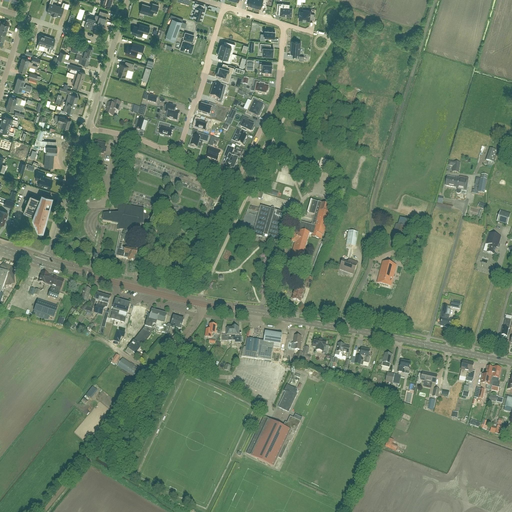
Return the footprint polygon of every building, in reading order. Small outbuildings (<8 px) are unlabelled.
[(47,12),(54,15),(57,5),(52,3),(53,0),(50,0),(50,3),(48,8),(47,8),(46,11),(47,11),(47,12)] [(255,0),(254,6),(257,7),(257,8),(260,9),(262,2),(265,3),(266,0),(255,0)] [(57,5),(54,15),(61,17),(63,11),(64,8),(66,3),(63,2),(62,7),(57,5)] [(162,14),(168,16),(172,4),(165,2),(162,14)] [(157,13),(159,5),(153,3),(152,7),(142,4),(140,12),(152,16),(153,12),(157,13)] [(205,9),(203,8),(203,5),(196,3),(195,6),(197,6),(193,17),(202,20),(205,9)] [(277,10),(280,10),(280,15),(291,16),(292,8),(285,7),(286,4),(281,4),(277,3),(277,10)] [(310,13),(310,11),(311,11),(311,9),(310,9),(310,10),(303,9),(303,11),(300,11),(299,19),(302,20),(306,21),(306,20),(309,20),(309,19),(314,20),(314,13),(310,13)] [(108,18),(107,18),(108,13),(100,10),(99,15),(96,14),(95,19),(88,16),(85,26),(93,29),(94,25),(97,26),(103,28),(105,24),(106,25),(108,18)] [(172,18),(166,36),(171,38),(176,39),(182,21),(172,18)] [(0,26),(0,27),(7,30),(8,25),(2,23),(2,21),(0,20),(0,25),(0,26)] [(134,26),(132,33),(137,35),(136,36),(141,38),(141,36),(146,38),(148,33),(150,27),(142,25),(140,24),(139,27),(134,26)] [(261,33),(260,40),(265,40),(266,37),(275,38),(275,31),(264,30),(264,34),(261,33)] [(191,52),(194,44),(190,43),(191,40),(192,41),(194,35),(186,33),(184,38),(185,38),(184,41),(183,41),(181,49),(191,52)] [(44,46),(48,36),(40,34),(40,35),(39,35),(38,38),(39,38),(37,44),(37,43),(36,48),(38,49),(40,45),(44,46)] [(55,39),(48,36),(44,46),(49,48),(48,52),(50,53),(52,48),(55,39)] [(291,53),(299,54),(300,48),(300,42),(292,41),(291,53)] [(144,46),(137,44),(133,42),(132,47),(128,46),(125,53),(136,57),(137,52),(142,53),(144,46)] [(219,49),(232,53),(235,44),(229,42),(228,45),(221,43),(221,46),(220,46),(219,49)] [(274,48),(268,48),(268,44),(261,43),(260,50),(263,50),(263,55),(273,55),(274,48)] [(81,54),(90,57),(92,49),(85,47),(86,46),(85,45),(82,44),(81,45),(79,48),(78,48),(79,48),(72,46),(71,51),(77,53),(81,54)] [(232,53),(219,49),(218,53),(219,53),(218,56),(224,58),(223,61),(229,63),(232,53)] [(57,59),(64,61),(66,54),(60,52),(57,59)] [(81,54),(77,53),(76,58),(79,59),(78,62),(87,65),(90,57),(81,54)] [(30,67),(36,69),(37,66),(32,64),(33,62),(28,61),(29,60),(22,57),(20,64),(27,66),(30,67)] [(132,70),(134,64),(127,61),(126,65),(121,64),(119,68),(120,68),(118,74),(125,77),(127,69),(132,70)] [(262,71),(262,76),(271,77),(271,72),(272,72),(273,69),(272,69),(272,64),(260,63),(259,71),(262,71)] [(29,70),(30,67),(27,66),(20,64),(18,70),(25,72),(26,69),(29,70)] [(217,72),(231,77),(234,68),(227,65),(226,68),(220,66),(220,67),(219,67),(217,72)] [(73,78),(83,81),(85,72),(78,70),(77,73),(75,73),(73,78)] [(231,77),(217,72),(215,78),(216,78),(216,79),(222,81),(221,83),(228,85),(231,77)] [(22,86),(24,79),(18,77),(16,83),(22,86)] [(83,81),(73,78),(72,83),(74,83),(73,87),(80,89),(82,81),(83,81)] [(261,83),(254,81),(253,88),(256,88),(255,93),(258,93),(258,94),(261,95),(262,94),(266,95),(266,93),(267,93),(268,92),(268,93),(269,89),(268,89),(268,88),(264,87),(265,87),(260,86),(261,83)] [(25,87),(22,86),(16,83),(14,90),(20,92),(21,89),(30,92),(31,88),(25,87)] [(212,92),(224,95),(227,87),(221,85),(220,88),(214,86),(212,92)] [(221,104),(224,95),(212,92),(210,98),(216,99),(215,102),(221,104)] [(66,102),(75,104),(78,96),(68,94),(66,102)] [(16,98),(10,96),(8,102),(23,107),(23,105),(20,104),(22,98),(17,96),(16,98)] [(147,101),(156,104),(158,98),(148,96),(147,101)] [(253,99),(249,107),(262,113),(264,107),(263,107),(264,106),(258,104),(259,101),(253,99)] [(22,110),(23,107),(8,102),(6,108),(12,111),(13,108),(22,110)] [(73,113),(75,104),(66,102),(63,110),(73,113)] [(118,112),(121,103),(115,102),(113,105),(108,104),(107,108),(108,108),(106,115),(113,117),(115,111),(118,112)] [(199,113),(210,116),(211,112),(214,113),(216,106),(209,104),(208,108),(201,106),(199,113)] [(164,113),(167,113),(166,119),(178,122),(180,113),(172,111),(173,107),(166,105),(164,113)] [(132,107),(131,112),(136,114),(138,114),(140,108),(133,106),(132,107)] [(259,118),(262,113),(249,107),(245,115),(251,118),(252,115),(258,118),(258,117),(259,118)] [(3,116),(1,123),(10,126),(12,121),(16,123),(17,120),(12,119),(3,116)] [(68,128),(69,124),(70,120),(64,118),(64,117),(59,116),(56,125),(68,128)] [(251,133),(251,132),(253,132),(254,128),(253,128),(254,127),(247,123),(249,120),(243,118),(240,123),(242,124),(241,128),(242,129),(242,130),(246,132),(247,131),(251,133)] [(197,121),(195,128),(199,129),(198,131),(202,132),(203,131),(206,132),(207,127),(210,128),(212,122),(206,120),(205,123),(197,121)] [(9,131),(10,126),(1,123),(0,125),(0,131),(2,132),(2,131),(8,133),(13,135),(13,132),(9,131)] [(159,123),(158,129),(160,130),(159,134),(160,135),(160,136),(163,137),(164,136),(171,138),(173,130),(166,128),(167,125),(159,123)] [(46,152),(45,158),(53,158),(53,153),(56,153),(57,147),(50,146),(50,141),(47,141),(41,140),(44,130),(42,129),(39,129),(34,145),(47,146),(46,152)] [(237,130),(234,135),(239,137),(236,143),(237,144),(236,145),(240,147),(241,146),(244,147),(247,142),(245,142),(247,138),(242,135),(243,133),(237,130)] [(207,143),(209,137),(197,134),(196,138),(193,137),(192,141),(191,141),(189,147),(194,148),(194,147),(197,148),(197,147),(199,141),(203,142),(207,143)] [(212,138),(209,146),(212,148),(215,142),(218,143),(219,140),(215,139),(212,138)] [(2,141),(0,146),(0,148),(9,151),(11,144),(2,141)] [(105,153),(106,148),(105,148),(106,144),(95,141),(94,145),(96,146),(95,153),(104,155),(104,153),(105,153)] [(226,167),(227,168),(229,169),(230,168),(234,170),(235,166),(236,166),(237,164),(236,163),(238,160),(236,159),(237,157),(232,155),(234,149),(228,147),(225,155),(229,157),(228,160),(226,163),(227,163),(225,166),(226,167)] [(210,149),(206,157),(217,161),(221,153),(210,149)] [(494,164),(498,152),(490,149),(486,161),(494,164)] [(52,167),(53,158),(45,158),(44,166),(52,167)] [(448,162),(448,166),(453,167),(452,172),(459,173),(460,163),(448,162)] [(49,189),(52,179),(44,176),(45,173),(38,171),(35,179),(39,180),(38,185),(49,189)] [(478,193),(484,195),(488,176),(482,175),(481,180),(476,179),(475,184),(480,185),(479,186),(475,185),(474,191),(478,192),(478,193)] [(457,190),(459,179),(457,178),(455,178),(455,179),(447,177),(445,186),(445,187),(456,189),(456,190),(457,190)] [(457,190),(456,192),(456,193),(457,194),(458,194),(459,194),(460,194),(460,193),(461,191),(464,191),(464,192),(466,180),(459,179),(457,190)] [(32,219),(37,231),(42,232),(45,220),(44,220),(45,217),(46,217),(48,210),(46,210),(47,207),(49,208),(51,201),(49,200),(50,198),(52,198),(52,197),(43,195),(43,196),(41,195),(40,199),(30,195),(23,211),(33,215),(34,218),(33,218),(32,218),(32,219)] [(12,208),(14,201),(6,198),(3,205),(12,208)] [(318,203),(311,201),(307,214),(314,216),(311,226),(300,223),(297,234),(294,233),(291,242),(295,243),(290,260),(289,265),(295,266),(296,262),(301,263),(309,236),(321,240),(322,236),(323,236),(330,214),(328,214),(330,207),(321,204),(322,204),(318,203)] [(146,228),(147,224),(149,217),(144,215),(144,210),(118,205),(118,215),(104,215),(103,222),(118,225),(117,231),(140,230),(141,227),(146,228)] [(271,209),(271,210),(261,207),(252,235),(263,238),(264,236),(267,237),(266,239),(277,242),(285,214),(275,211),(275,210),(275,209),(274,209),(274,208),(273,208),(272,208),(271,209)] [(499,211),(496,222),(506,225),(510,214),(499,211)] [(411,222),(400,218),(398,225),(396,224),(390,241),(403,245),(411,222)] [(356,247),(358,233),(348,231),(346,246),(356,247)] [(498,248),(501,237),(489,234),(486,245),(489,246),(487,253),(494,255),(496,248),(498,248)] [(125,252),(121,251),(122,245),(119,244),(116,257),(114,257),(134,262),(135,257),(136,257),(137,252),(125,250),(125,252)] [(344,272),(353,275),(358,263),(349,260),(348,263),(343,261),(339,270),(342,271),(345,271),(344,272)] [(391,287),(396,266),(383,262),(377,284),(391,287)] [(4,285),(14,283),(13,268),(3,265),(0,268),(0,303),(3,296),(0,295),(4,285)] [(57,279),(48,276),(48,275),(42,273),(38,282),(51,287),(50,290),(48,297),(57,300),(59,294),(61,289),(63,281),(58,280),(58,279),(57,279)] [(303,293),(305,288),(301,287),(300,292),(295,291),(292,300),(301,303),(304,293),(303,293)] [(88,302),(91,291),(85,288),(82,298),(81,297),(79,302),(85,304),(86,301),(88,302)] [(99,313),(104,296),(97,294),(95,301),(98,302),(97,306),(96,310),(96,312),(99,313)] [(104,296),(99,313),(103,314),(103,312),(104,308),(106,308),(107,308),(108,307),(110,298),(104,296)] [(53,318),(57,308),(37,301),(34,312),(32,316),(44,320),(46,316),(53,318)] [(125,324),(130,305),(116,301),(110,319),(125,324)] [(458,310),(460,303),(454,301),(453,303),(451,303),(450,308),(458,310)] [(451,322),(448,321),(449,316),(446,316),(448,307),(443,305),(441,315),(440,319),(442,320),(440,327),(449,329),(451,322)] [(154,332),(155,331),(157,322),(160,314),(152,311),(151,317),(148,316),(147,320),(144,329),(134,342),(128,349),(136,356),(142,348),(154,332)] [(160,314),(157,322),(162,324),(161,328),(163,329),(162,333),(165,334),(167,327),(164,326),(165,324),(167,316),(160,314)] [(181,330),(184,321),(177,319),(177,318),(173,317),(172,322),(171,326),(168,325),(165,334),(169,335),(171,327),(181,330)] [(509,329),(511,320),(505,319),(503,328),(502,328),(501,336),(507,337),(508,329),(509,329)] [(216,326),(210,325),(209,331),(206,330),(205,338),(211,339),(212,334),(215,335),(216,326)] [(81,330),(89,336),(90,333),(82,328),(81,330)] [(231,337),(231,342),(235,342),(235,344),(242,344),(242,338),(235,338),(235,336),(238,336),(239,328),(231,328),(231,329),(232,329),(231,337)] [(229,342),(231,342),(231,337),(232,329),(231,329),(226,329),(226,336),(222,336),(222,342),(229,342)] [(281,346),(282,336),(266,333),(264,342),(253,341),(253,339),(250,339),(249,340),(248,340),(246,348),(244,348),(242,351),(242,358),(258,360),(271,362),(274,345),(281,346)] [(174,343),(179,337),(176,334),(171,340),(174,343)] [(293,344),(292,350),(296,350),(300,351),(301,345),(300,345),(301,337),(295,337),(294,344),(293,344)] [(322,341),(319,340),(315,339),(313,346),(316,346),(315,350),(320,352),(327,353),(329,347),(325,346),(327,341),(322,340),(322,341)] [(348,355),(350,348),(344,347),(344,346),(338,345),(336,352),(335,356),(338,356),(339,353),(343,353),(342,357),(347,358),(348,355)] [(303,354),(301,359),(310,362),(311,357),(307,356),(309,349),(305,347),(303,354)] [(370,357),(369,357),(370,351),(361,349),(360,357),(356,356),(354,365),(363,366),(363,363),(369,364),(370,357)] [(390,365),(392,356),(385,354),(384,359),(383,359),(381,367),(389,369),(390,365)] [(116,366),(119,361),(118,360),(120,357),(116,355),(111,362),(116,366)] [(133,377),(138,370),(123,360),(118,367),(133,377)] [(407,363),(401,362),(400,367),(399,367),(398,373),(409,375),(410,369),(409,369),(410,364),(409,364),(409,363),(407,363)] [(467,372),(469,363),(463,362),(460,377),(466,378),(466,375),(465,375),(466,371),(467,372)] [(466,375),(466,378),(473,380),(475,372),(472,372),(473,364),(469,363),(467,372),(466,371),(465,375),(466,375)] [(491,377),(493,369),(492,368),(490,367),(490,368),(487,367),(485,376),(486,376),(482,375),(480,384),(484,385),(492,387),(493,382),(492,382),(493,378),(491,377)] [(493,382),(492,387),(498,388),(499,383),(498,383),(498,379),(499,379),(501,371),(499,370),(500,369),(495,368),(495,369),(493,369),(491,377),(493,378),(492,382),(493,382)] [(436,384),(438,377),(423,373),(421,381),(436,384)] [(289,413),(293,404),(297,397),(293,395),(296,390),(287,385),(284,392),(285,393),(278,408),(289,413)] [(87,395),(91,398),(97,391),(93,388),(87,395)] [(511,397),(507,397),(507,400),(503,399),(501,406),(505,407),(504,411),(510,413),(511,409),(511,397)] [(426,402),(425,408),(433,410),(435,400),(429,399),(428,402),(426,402)] [(264,418),(246,455),(274,468),(278,459),(281,460),(287,448),(290,442),(291,443),(295,434),(296,431),(301,422),(301,421),(302,419),(296,415),(294,419),(290,417),(288,421),(286,426),(284,425),(283,427),(264,418)] [(469,425),(479,429),(481,424),(471,420),(469,425)] [(390,449),(394,441),(389,439),(385,447),(390,449)]
